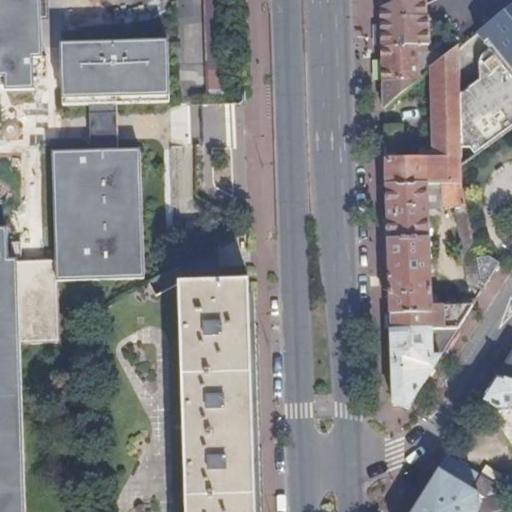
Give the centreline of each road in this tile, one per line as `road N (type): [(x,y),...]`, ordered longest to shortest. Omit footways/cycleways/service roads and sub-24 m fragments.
road 1 (primary): [(285,0),(298,475)]
road 2 (primary): [(352,473),(322,0)]
